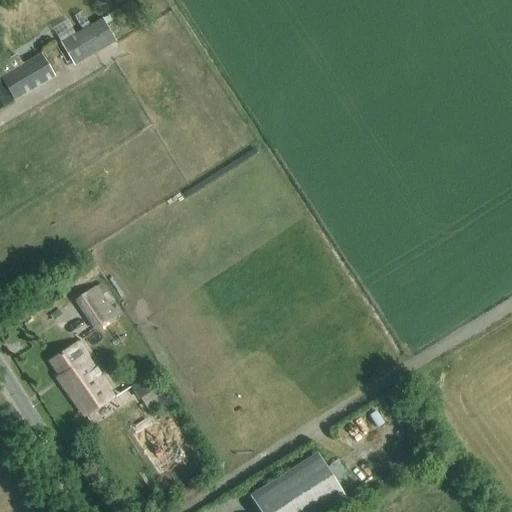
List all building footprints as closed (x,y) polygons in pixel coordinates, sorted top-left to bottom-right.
[(73,67),(115,43),(101,20),(60,44),(73,67)] [(0,110),(55,79),(41,55),(0,78),(0,110)] [(96,333),(122,314),(102,283),(74,302),(96,333)] [(61,375),(58,377),(86,417),(114,399),(78,343),(52,361),(61,375)] [(162,386),(157,390),(149,376),(131,387),(138,399),(139,399),(150,416),(161,408),(165,414),(175,407),(162,386)] [(250,497),(259,511),(339,511),(350,505),(318,454),(250,497)]
